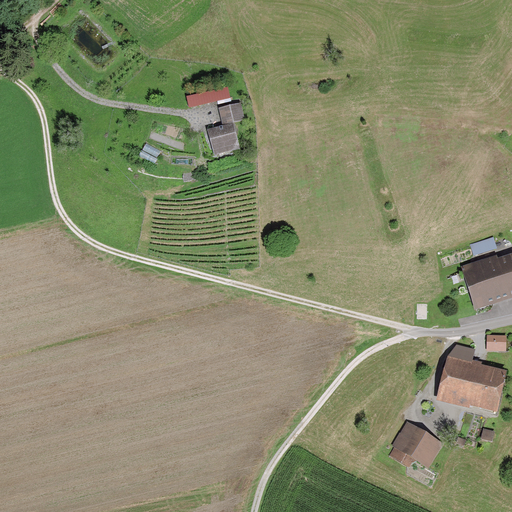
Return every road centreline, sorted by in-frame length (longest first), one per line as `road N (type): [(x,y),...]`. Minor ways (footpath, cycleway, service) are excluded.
road 1 (track): [(416,331),(82,236),(53,186),(44,117),(0,69)]
road 2 (track): [(416,331),(355,361),(280,452),(254,511)]
